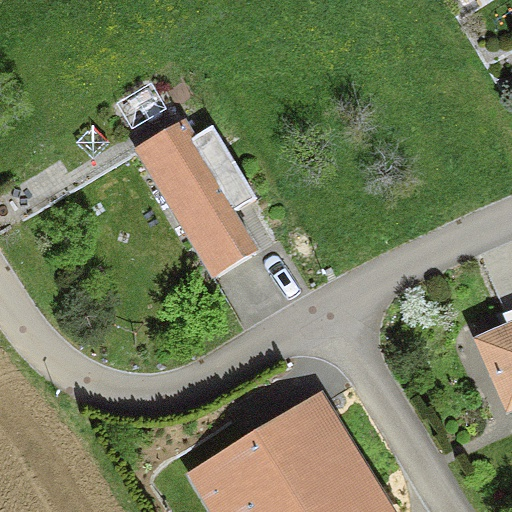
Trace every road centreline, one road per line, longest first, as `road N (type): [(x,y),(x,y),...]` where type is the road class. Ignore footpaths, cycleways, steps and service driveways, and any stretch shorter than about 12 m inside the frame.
road 1 (residential): [(511,215),(331,302),(208,375),(115,385)]
road 2 (residential): [(0,287),(62,364),(115,385)]
